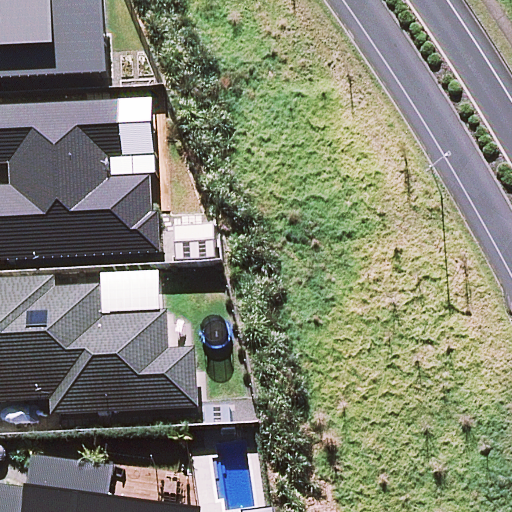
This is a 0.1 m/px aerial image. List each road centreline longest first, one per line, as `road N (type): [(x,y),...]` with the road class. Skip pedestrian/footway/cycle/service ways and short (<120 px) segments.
road 1 (residential): [(511,234),(362,0)]
road 2 (residential): [(432,0),(511,128)]
